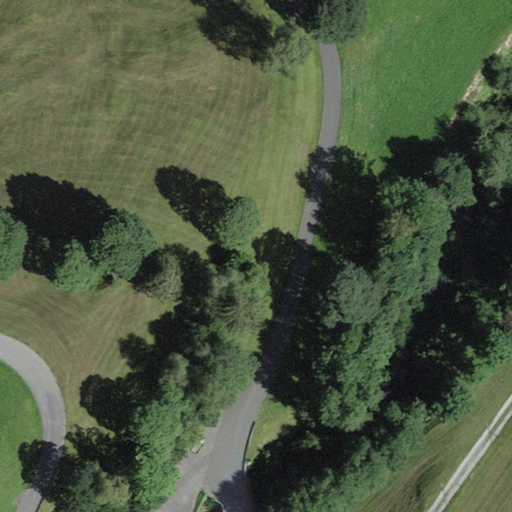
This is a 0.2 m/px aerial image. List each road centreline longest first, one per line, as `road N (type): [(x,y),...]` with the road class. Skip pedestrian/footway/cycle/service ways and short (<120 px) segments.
road 1 (residential): [(313,0),(330,59),(326,148),(276,346),(230,465),(233,511)]
road 2 (residential): [(26,511),(52,450),(54,416),(34,369),(0,345)]
